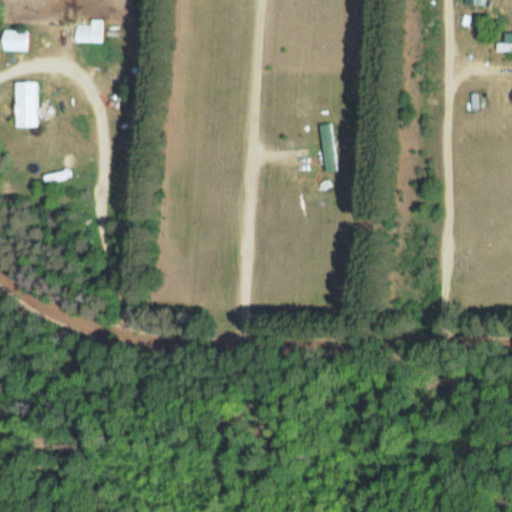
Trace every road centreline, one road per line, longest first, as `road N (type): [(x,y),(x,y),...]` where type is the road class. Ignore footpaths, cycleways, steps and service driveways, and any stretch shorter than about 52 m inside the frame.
road 1 (residential): [(511,348),(272,350),(130,335)]
road 2 (residential): [(272,350),(293,80),(278,0)]
road 3 (residential): [(130,335),(77,319),(0,270)]
